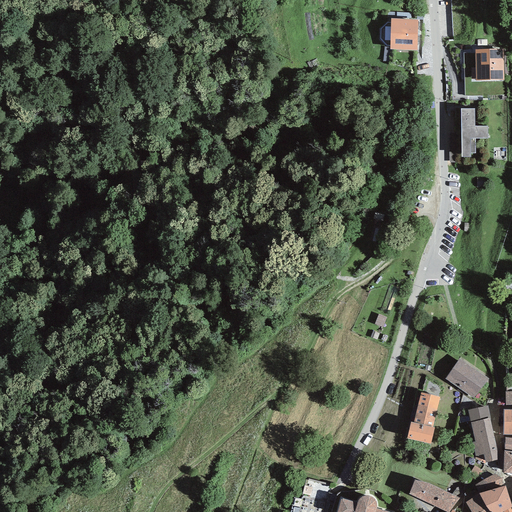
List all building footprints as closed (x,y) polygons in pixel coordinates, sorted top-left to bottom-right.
[(453,0),(455,33),(473,32),(471,0),(453,0)] [(415,20),(392,19),(392,24),(389,23),(383,29),(383,37),(388,44),(391,44),(391,47),(414,48),(415,20)] [(500,50),(477,51),(478,78),(501,77),(500,50)] [(477,111),(462,111),(463,156),(476,156),(476,140),(488,140),(488,127),(477,127),(477,111)] [(386,317),(379,313),(374,323),(382,326),(386,317)] [(485,378),(459,360),(447,378),(473,396),(485,378)] [(421,393),(410,437),(428,442),(439,397),(421,393)] [(486,407),(469,411),(479,453),(484,452),(486,460),(497,458),(486,407)] [(429,484),(415,480),(410,493),(448,511),(458,498),(429,484)] [(480,493),(491,511),(502,511),(504,511),(511,507),(511,504),(506,484),(480,493)] [(328,511),(331,496),(300,491),(296,511),(328,511)] [(467,502),(472,511),(491,511),(480,493),(467,502)] [(391,511),(375,507),(375,503),(374,499),(372,497),(369,496),(366,496),(362,496),(360,499),(357,503),(342,499),(338,511),(391,511)]
